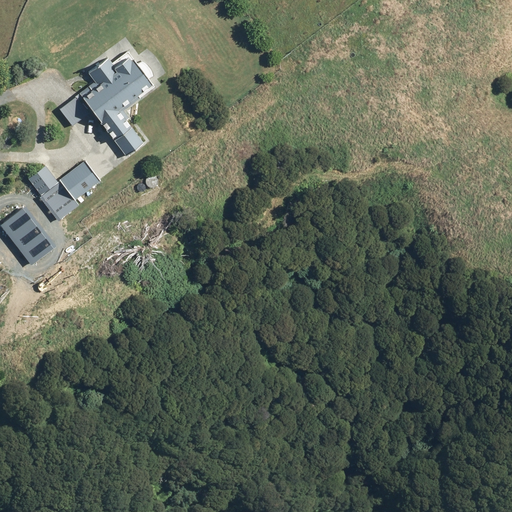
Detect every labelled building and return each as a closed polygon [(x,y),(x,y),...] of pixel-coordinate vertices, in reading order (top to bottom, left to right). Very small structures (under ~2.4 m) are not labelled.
[(118,110),(152,83),(131,57),(117,69),(109,59),(90,74),(99,85),(84,97),(129,154),(143,142),(118,110)] [(73,124),(89,113),(77,97),(61,108),(73,124)] [(76,198),(100,179),(86,160),(61,178),(76,198)] [(58,181),(46,165),(29,177),(59,219),(78,205),(61,178),(58,181)] [(33,263),(55,245),(24,206),(2,224),(33,263)]
